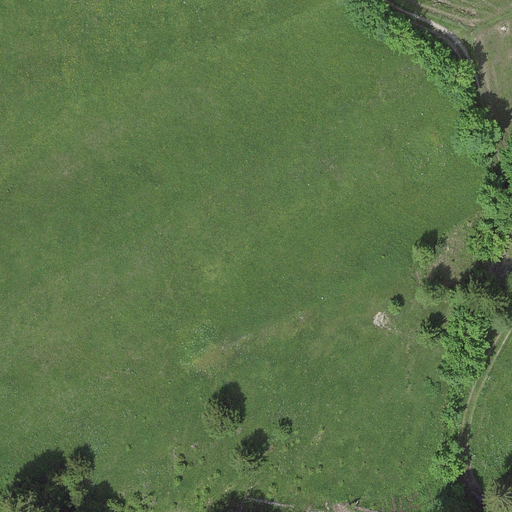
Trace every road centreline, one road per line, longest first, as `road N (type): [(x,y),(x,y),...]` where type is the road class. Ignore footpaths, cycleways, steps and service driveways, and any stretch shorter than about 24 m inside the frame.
road 1 (track): [(377,0),(454,42),(475,67),(492,149),(511,197)]
road 2 (track): [(511,320),(464,424),(462,457),(490,511)]
